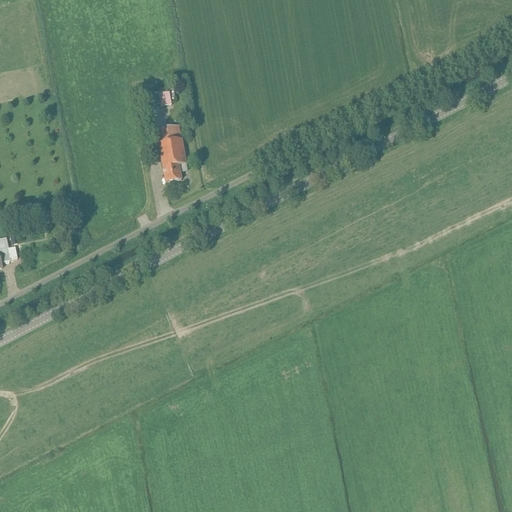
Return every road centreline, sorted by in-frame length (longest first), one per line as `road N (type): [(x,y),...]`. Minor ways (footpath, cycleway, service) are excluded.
road 1 (unclassified): [(0,306),(511,40)]
road 2 (unclassified): [(0,345),(511,80)]
